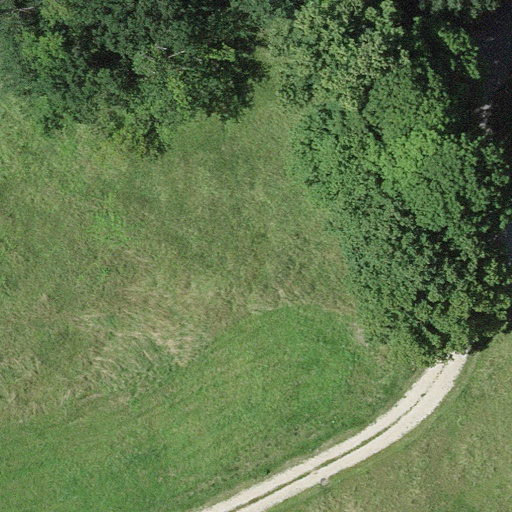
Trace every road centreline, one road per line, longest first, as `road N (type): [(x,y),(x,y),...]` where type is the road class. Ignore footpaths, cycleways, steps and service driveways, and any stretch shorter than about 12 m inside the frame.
road 1 (track): [(511,252),(420,413),(231,511)]
road 2 (unclassified): [(511,251),(467,123),(466,54),(511,21)]
